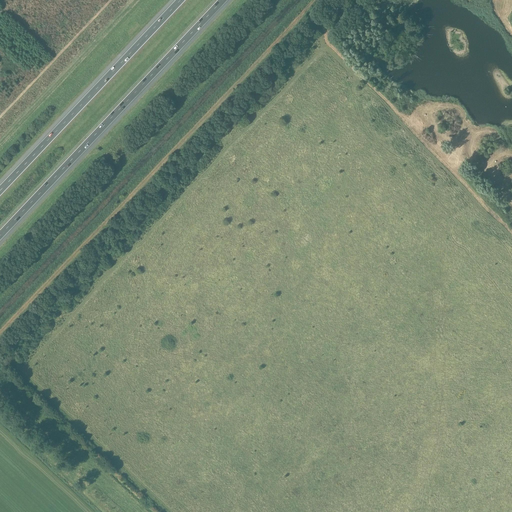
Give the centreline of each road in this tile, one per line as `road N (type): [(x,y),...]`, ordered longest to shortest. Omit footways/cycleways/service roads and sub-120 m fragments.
road 1 (motorway): [(0,235),(222,0)]
road 2 (motorway): [(181,0),(0,191)]
road 3 (track): [(0,375),(142,511)]
road 4 (track): [(112,212),(0,330)]
